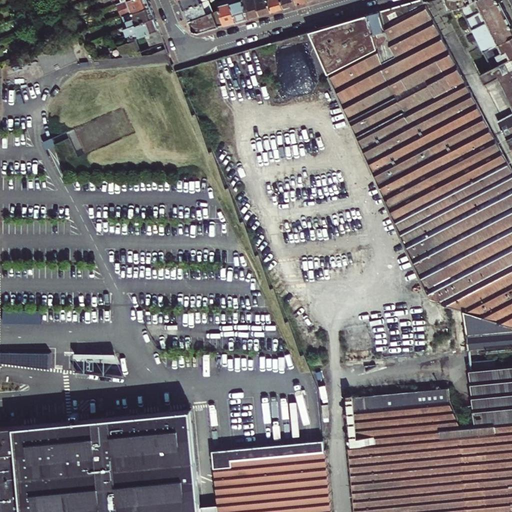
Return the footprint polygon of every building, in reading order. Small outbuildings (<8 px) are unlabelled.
[(148,0),(127,0),(123,2),(118,4),(123,16),(125,15),(151,5),(149,0),(148,0)] [(181,0),(182,1),(185,8),(200,2),(205,0),(181,0)] [(205,0),(200,2),(185,8),(187,15),(189,20),(214,11),(210,0),(205,0)] [(224,0),(219,2),(220,8),(225,24),(233,22),(237,21),(231,0),(224,0)] [(231,0),(237,21),(245,19),(249,17),(244,0),(231,0)] [(261,14),(257,0),(244,0),(249,17),(256,15),(261,14)] [(257,0),(261,14),(265,13),(273,10),(270,0),(257,0)] [(285,7),(283,0),(270,0),(273,10),(280,8),(285,7)] [(368,13),(310,30),(460,351),(511,345),(511,169),(450,51),(446,55),(421,0),(413,0),(379,10),(386,32),(389,43),(395,56),(383,62),(378,47),(374,36),(368,13)] [(488,21),(477,0),(444,0),(448,9),(461,6),(474,34),(475,33),(489,22),(488,21)] [(477,0),(482,9),(500,0),(477,0)] [(500,0),(482,9),(488,20),(506,11),(500,0)] [(153,10),(151,5),(125,15),(129,26),(155,16),(153,10)] [(214,11),(189,20),(192,28),(195,30),(199,32),(225,24),(220,8),(214,11)] [(374,36),(386,32),(379,10),(373,12),(368,13),(374,36)] [(478,39),(511,22),(506,11),(488,20),(488,21),(489,22),(475,33),(478,39)] [(136,37),(144,34),(159,28),(157,22),(155,16),(129,26),(126,28),(129,36),(135,34),(136,37)] [(484,51),(511,36),(511,22),(478,39),(484,51)] [(159,28),(144,34),(147,41),(162,35),(161,31),(159,28)] [(150,48),(165,42),(163,37),(162,35),(147,41),(150,48)] [(511,36),(484,51),(493,67),(511,57),(511,36)] [(389,43),(378,47),(383,62),(395,56),(389,43)] [(481,73),(486,83),(495,78),(497,82),(500,80),(511,102),(511,113),(498,121),(511,148),(511,57),(493,67),(481,73)] [(47,351),(0,350),(0,362),(47,369),(47,351)] [(117,351),(76,351),(76,371),(127,376),(117,351)] [(511,511),(511,365),(495,367),(495,360),(469,362),(469,363),(469,362),(475,423),(461,425),(448,387),(348,396),(358,511),(511,511)] [(200,511),(191,410),(0,427),(0,511),(200,511)] [(213,449),(214,468),(234,467),(234,458),(326,451),(324,439),(213,449)] [(331,511),(326,451),(234,458),(234,467),(214,468),(218,511),(331,511)]
